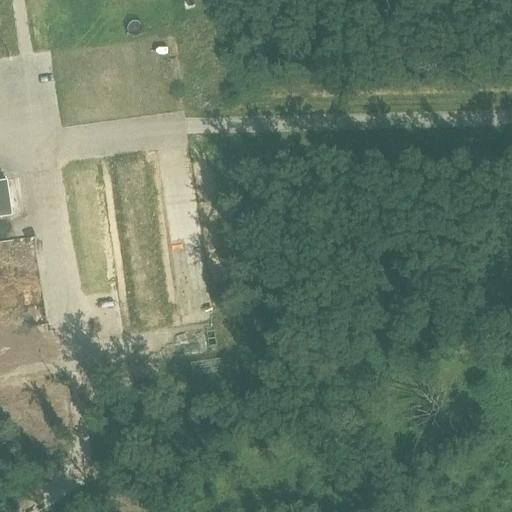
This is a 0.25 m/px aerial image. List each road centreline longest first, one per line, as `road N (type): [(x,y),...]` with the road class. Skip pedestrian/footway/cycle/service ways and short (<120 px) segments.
road 1 (track): [(26,511),(71,471),(80,446),(62,242),(44,148)]
road 2 (track): [(19,0),(44,148)]
